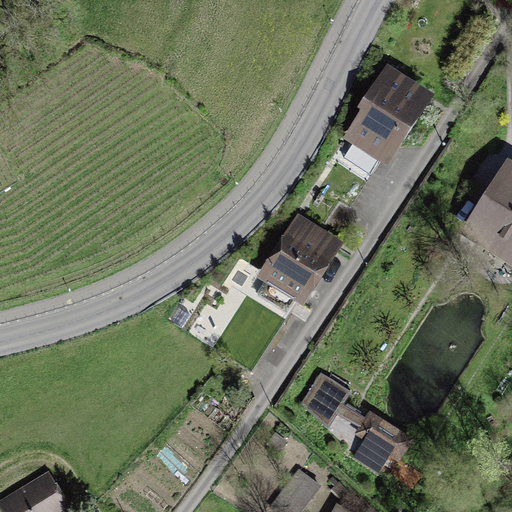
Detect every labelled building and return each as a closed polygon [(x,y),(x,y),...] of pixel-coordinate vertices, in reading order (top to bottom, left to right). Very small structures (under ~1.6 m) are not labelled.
[(435,91),(393,64),(348,135),(296,219),(327,238),(352,200),(362,207),(391,162),(435,91)] [(511,150),(465,222),(511,252),(511,150)] [(296,219),(258,279),(212,352),(261,383),(307,309),(344,249),(327,238),(296,219)] [(421,445),(374,417),(369,425),(341,407),(350,393),(321,374),(301,402),(329,432),(338,417),(365,432),(350,457),(397,485),(421,445)] [(277,433),(267,444),(277,454),(287,442),(277,433)] [(269,509),(272,511),(304,511),(321,488),(295,470),(269,509)] [(71,511),(51,476),(1,505),(4,511),(71,511)]
